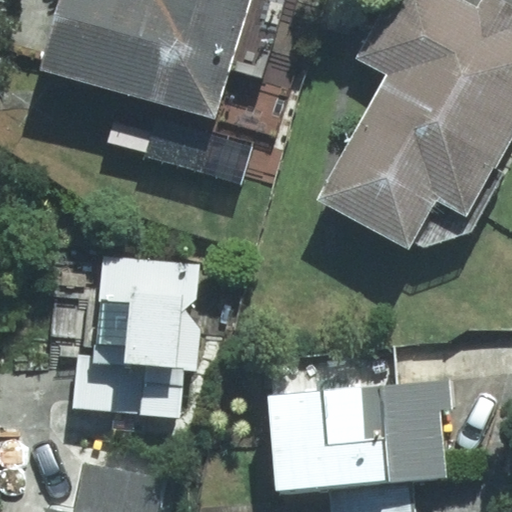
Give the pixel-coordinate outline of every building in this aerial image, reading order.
[(259,0),(75,0),(60,68),(236,106),(259,0)] [(489,0),(484,10),(464,0),(394,0),(365,57),(398,74),(334,201),(430,249),(453,202),(484,217),(511,161),(511,3),(504,0),(489,0)] [(326,28),(356,36),(364,9),(334,2),(326,28)] [(87,361),(80,359),(74,408),(167,420),(174,369),(190,370),(195,333),(177,332),(180,310),(192,301),(195,273),(109,262),(103,302),(95,301),(87,361)] [(436,480),(430,384),(254,395),(256,422),(238,423),(241,459),(259,457),(261,493),(328,488),(329,511),(416,511),(414,481),(436,480)]
